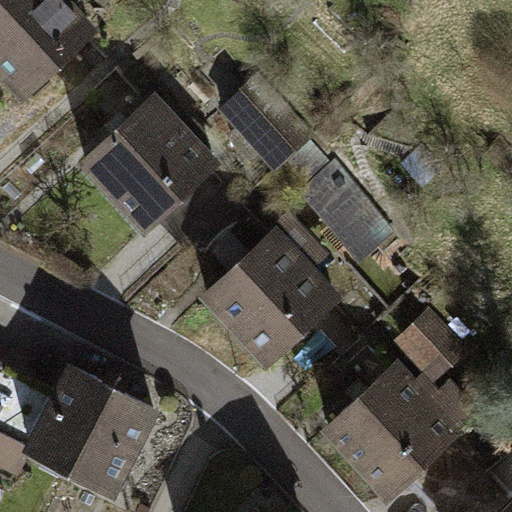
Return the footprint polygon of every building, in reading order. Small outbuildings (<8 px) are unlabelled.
[(0,0),(0,99),(11,112),(92,37),(52,0),(0,0)] [(109,0),(90,0),(101,9),(109,0)] [(292,198),(349,260),(387,226),(246,73),(202,113),(263,179),(281,163),(303,188),(292,198)] [(249,219),(141,103),(66,172),(137,248),(155,232),(192,271),(249,219)] [(362,336),(262,230),(186,302),(262,382),(305,342),(329,368),(362,336)] [(462,347),(426,305),(391,335),(427,377),(462,347)] [(343,383),(313,411),(398,502),(419,482),(433,497),(475,457),(362,336),(329,368),(343,383)] [(38,373),(1,357),(0,358),(0,425),(11,431),(38,373)] [(152,402),(71,361),(58,383),(31,440),(113,481),(152,402)] [(58,383),(38,373),(11,431),(31,440),(58,383)] [(511,511),(511,496),(475,457),(433,497),(445,511),(511,511)] [(264,511),(257,503),(246,511),(264,511)]
